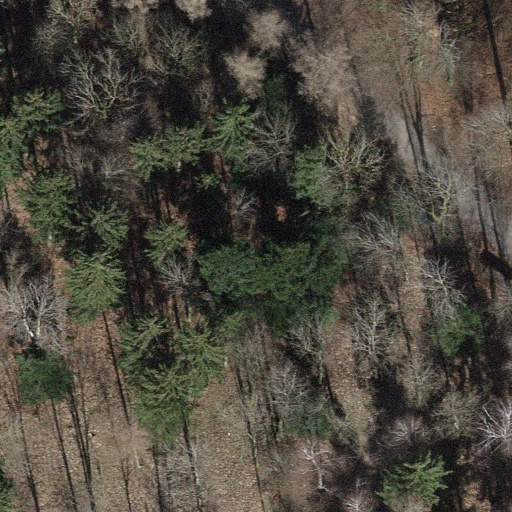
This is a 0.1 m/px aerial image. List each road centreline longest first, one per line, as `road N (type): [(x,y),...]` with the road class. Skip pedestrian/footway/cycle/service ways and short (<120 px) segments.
road 1 (track): [(371,511),(394,392),(471,187)]
road 2 (track): [(264,0),(511,226)]
